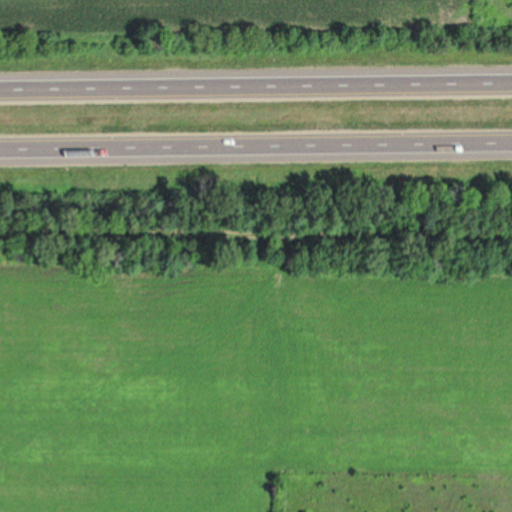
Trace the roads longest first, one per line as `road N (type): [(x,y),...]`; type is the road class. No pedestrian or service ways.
road 1 (motorway): [(511,80),(0,87)]
road 2 (motorway): [(0,150),(511,144)]
